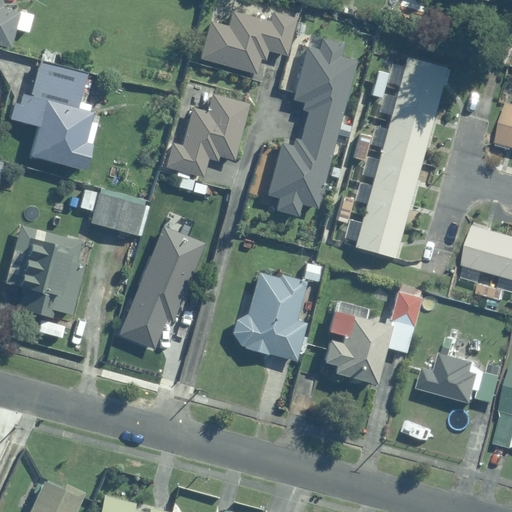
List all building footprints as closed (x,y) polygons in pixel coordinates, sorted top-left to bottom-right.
[(0,0),(0,47),(8,50),(17,18),(0,12),(0,0)] [(209,23),(199,61),(255,76),(259,62),(264,64),(266,55),(284,60),(295,20),(274,14),(272,24),(229,12),(225,27),(209,23)] [(317,211),(353,66),(337,62),(341,47),(309,38),(293,103),(302,105),(301,112),(310,114),(303,143),(295,141),(293,149),(284,147),(272,197),(280,199),(276,212),(301,218),(304,207),(317,211)] [(445,68),(404,56),(348,247),(391,258),(445,68)] [(40,129),(32,158),(83,173),(90,149),(82,147),(90,120),(73,115),(84,76),(39,62),(29,97),(14,93),(6,119),(40,129)] [(232,164),(246,109),(212,101),(208,118),(190,113),(181,148),(174,147),(168,169),(202,177),(206,161),(217,164),(218,161),(232,164)] [(511,104),(506,103),(494,148),(511,152),(511,104)] [(141,207),(99,195),(90,224),(133,237),(141,207)] [(206,214),(175,205),(167,234),(198,243),(206,214)] [(511,237),(471,226),(461,266),(511,280),(511,237)] [(80,244),(20,229),(6,284),(24,288),(18,315),(51,323),(54,314),(69,318),(81,268),(75,267),(80,244)] [(304,328),(296,326),(304,285),(258,275),(249,317),(236,320),(231,335),(238,347),(251,353),(267,356),(295,363),(304,328)] [(185,310),(170,306),(175,289),(142,280),(136,303),(124,346),(146,352),(149,339),(175,347),(185,310)] [(409,356),(422,303),(394,297),(388,323),(393,324),(386,351),(409,356)] [(336,366),(334,375),(376,387),(391,331),(363,324),(367,310),(338,302),(329,336),(343,339),(341,347),(329,344),(324,363),(336,366)] [(476,406),(478,399),(497,404),(505,372),(478,366),(456,360),(463,333),(448,329),(437,372),(427,369),(421,392),(476,406)] [(511,375),(502,413),(505,414),(496,445),(511,449),(511,375)] [(72,511),(81,495),(55,484),(52,491),(39,485),(27,511),(72,511)] [(165,511),(102,494),(96,511),(165,511)]
